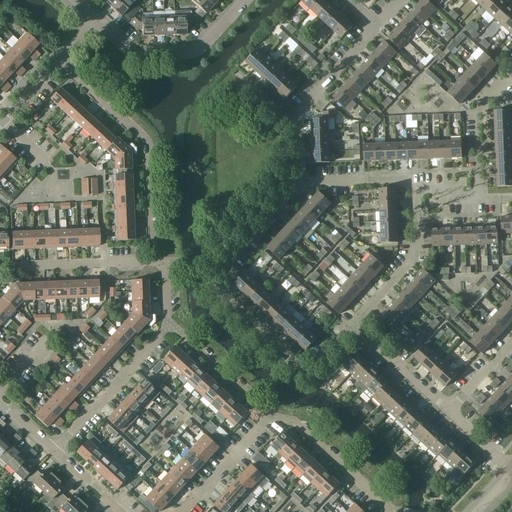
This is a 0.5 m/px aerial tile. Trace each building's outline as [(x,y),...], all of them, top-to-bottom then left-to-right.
[(105,0),(105,1),(113,8),(120,0),(105,0)] [(120,0),(113,8),(121,16),(135,0),(120,0)] [(193,0),(192,1),(205,13),(213,5),(207,0),(193,0)] [(318,15),(329,4),(325,0),(317,0),(310,8),(318,15)] [(422,0),(417,6),(429,17),(436,8),(427,0),(422,0)] [(480,0),(478,3),(486,10),(494,0),(480,0)] [(499,0),(494,0),(486,10),(494,17),(505,5),(499,0)] [(326,23),(337,11),(329,4),(318,15),(326,23)] [(511,10),(505,5),(494,17),(502,25),(511,13),(511,10)] [(429,17),(417,6),(410,14),(422,25),(429,17)] [(131,8),(124,16),(129,20),(136,13),(131,8)] [(186,34),(186,26),(191,26),(190,10),(174,11),(175,34),(186,34)] [(165,35),(163,11),(153,12),(153,18),(153,21),(154,35),(165,35)] [(175,34),(174,11),(163,11),(165,35),(175,34)] [(334,30),(345,18),(337,11),(326,23),(334,30)] [(140,27),(142,27),(142,35),(154,35),(153,21),(153,18),(142,18),(142,16),(138,12),(131,20),(140,27)] [(511,32),(511,30),(511,13),(502,25),(511,32)] [(422,25),(410,14),(402,22),(414,32),(422,25)] [(342,38),(353,26),(345,18),(334,30),(342,38)] [(414,32),(402,22),(395,30),(407,40),(414,32)] [(445,23),(441,27),(446,32),(450,28),(445,23)] [(480,35),(474,30),(471,27),(467,31),(476,39),(480,35)] [(407,40),(395,30),(388,38),(400,49),(407,40)] [(26,33),(19,41),(31,52),(34,49),(39,44),(26,33)] [(19,41),(11,49),(24,60),(31,52),(19,41)] [(377,49),(389,60),(396,52),(385,41),(377,49)] [(11,49),(4,57),(16,68),(24,60),(11,49)] [(257,49),(246,61),(254,69),(265,57),(257,49)] [(389,60),(377,49),(370,57),(381,68),(389,60)] [(477,61),(489,72),(497,64),(485,53),(477,61)] [(4,57),(0,61),(0,67),(9,76),(16,68),(4,57)] [(265,57),(254,69),(262,76),(273,64),(265,57)] [(381,68),(370,57),(362,65),(374,76),(381,68)] [(489,72),(477,61),(470,69),(482,80),(489,72)] [(273,64),(262,76),(270,83),(281,72),(273,64)] [(374,76),(362,65),(355,73),(367,84),(374,76)] [(0,67),(0,82),(2,84),(9,76),(0,67)] [(482,80),(470,69),(462,77),(474,88),(482,80)] [(281,72),(270,83),(278,91),(289,79),(281,72)] [(367,84),(355,73),(348,81),(359,92),(367,84)] [(474,88),(462,77),(455,85),(467,96),(474,88)] [(286,98),(297,86),(289,79),(278,91),(286,98)] [(359,92),(348,81),(340,89),(352,100),(359,92)] [(448,93),(459,104),(467,96),(455,85),(448,93)] [(61,86),(50,99),(58,106),(70,94),(61,86)] [(357,104),(352,100),(340,89),(333,97),(349,112),(357,104)] [(70,94),(58,106),(66,114),(78,101),(70,94)] [(78,101),(66,114),(74,121),(86,108),(78,101)] [(86,108),(74,121),(82,128),(94,116),(86,108)] [(358,115),(364,120),(368,115),(362,110),(358,115)] [(511,110),(494,110),(495,121),(511,121),(511,110)] [(322,111),(323,118),(311,119),(312,130),(329,129),(329,130),(334,129),(334,119),(335,119),(334,111),(322,111)] [(94,116),(82,128),(90,136),(102,123),(94,116)] [(511,121),(495,121),(495,132),(511,132),(511,121)] [(102,123),(90,136),(98,142),(109,130),(102,123)] [(329,140),(329,130),(329,129),(312,130),(312,141),(329,140)] [(109,130),(98,142),(106,150),(117,137),(109,130)] [(511,132),(495,132),(496,143),(511,142),(511,132)] [(117,137),(106,150),(114,157),(114,169),(117,169),(129,169),(131,169),(131,154),(131,150),(128,147),(117,137)] [(330,151),(329,141),(329,140),(312,141),(313,152),(330,151)] [(440,158),(440,141),(429,142),(429,158),(440,158)] [(451,158),(451,141),(440,141),(440,158),(451,158)] [(462,157),(462,141),(451,141),(451,158),(462,157)] [(419,159),(418,142),(407,143),(408,159),(419,159)] [(429,158),(429,142),(418,142),(419,159),(429,158)] [(511,144),(511,142),(496,143),(496,154),(511,153),(511,144)] [(386,160),(385,143),(375,144),(375,160),(386,160)] [(397,160),(396,143),(385,143),(386,160),(397,160)] [(408,159),(407,143),(396,143),(397,160),(408,159)] [(375,160),(375,144),(363,144),(364,161),(375,160)] [(2,152),(0,154),(0,159),(10,169),(17,161),(5,149),(2,152)] [(330,162),(330,152),(330,151),(313,152),(313,163),(330,162)] [(511,153),(496,154),(496,165),(511,164),(511,153)] [(0,174),(2,177),(10,169),(0,159),(0,174)] [(511,164),(496,165),(497,176),(511,174),(511,164)] [(115,183),(109,183),(110,189),(115,189),(116,204),(110,204),(110,211),(116,211),(117,226),(111,226),(111,232),(117,232),(117,240),(134,240),(132,174),(129,174),(129,169),(117,169),(117,175),(115,175),(115,183)] [(497,187),(511,185),(511,174),(497,176),(497,187)] [(380,200),(396,199),(396,188),(380,189),(380,200)] [(331,203),(319,191),(312,199),(324,211),(331,203)] [(304,207),(316,219),(324,211),(312,199),(304,207)] [(396,199),(380,200),(380,211),(397,210),(396,199)] [(297,215),(309,227),(316,219),(304,207),(297,215)] [(397,210),(380,211),(381,221),(397,221),(397,210)] [(290,223),(302,235),(309,227),(297,215),(290,223)] [(511,232),(511,216),(501,217),(502,233),(511,232)] [(397,221),(381,221),(381,232),(398,231),(397,221)] [(282,231),(294,242),(302,235),(290,223),(282,231)] [(475,245),(475,228),(464,229),(464,245),(475,245)] [(486,244),(485,228),(475,228),(475,245),(486,244)] [(485,228),(486,244),(497,244),(496,228),(485,228)] [(88,229),(77,230),(77,247),(88,246),(88,229)] [(99,229),(88,229),(88,246),(99,246),(99,229)] [(342,236),(335,229),(331,233),(334,235),(339,239),(342,236)] [(454,245),(453,229),(442,230),(443,246),(454,245)] [(464,245),(464,229),(453,229),(454,245),(464,245)] [(55,230),(44,231),(45,248),(56,247),(55,230)] [(66,230),(55,230),(56,247),(67,247),(66,230)] [(77,230),(66,230),(67,247),(77,247),(77,230)] [(431,230),(432,246),(443,246),(442,230),(431,230)] [(23,231),(12,232),(12,249),(23,248),(23,231)] [(34,231),(23,231),(23,248),(34,248),(34,231)] [(44,231),(34,231),(34,248),(45,248),(44,231)] [(275,239),(287,250),(294,242),(282,231),(275,239)] [(398,231),(381,232),(382,243),(398,243),(398,231)] [(0,249),(8,249),(7,232),(0,232),(0,249)] [(267,247),(275,254),(280,258),(287,250),(275,239),(267,247)] [(365,263),(376,274),(384,266),(372,255),(365,263)] [(357,271),(369,282),(376,274),(365,263),(357,271)] [(435,281),(423,269),(416,278),(428,289),(435,281)] [(350,279),(362,290),(369,282),(357,271),(350,279)] [(245,272),(234,284),(242,291),(253,279),(245,272)] [(428,289),(416,278),(409,286),(421,297),(428,289)] [(147,279),(131,280),(131,291),(148,290),(147,279)] [(253,279),(242,291),(250,299),(261,286),(253,279)] [(350,279),(343,287),(354,298),(362,290),(350,279)] [(87,280),(76,281),(77,298),(88,298),(87,280)] [(98,280),(87,280),(88,298),(99,297),(99,293),(98,280)] [(65,281),(54,282),(55,299),(66,298),(65,281)] [(76,281),(65,281),(66,298),(77,298),(76,281)] [(43,282),(32,283),(33,293),(33,300),(44,299),(43,282)] [(54,282),(43,282),(44,299),(55,299),(54,282)] [(19,283),(15,284),(23,300),(33,300),(33,293),(32,283),(19,283)] [(12,287),(3,297),(15,308),(23,300),(15,284),(12,287)] [(261,286),(250,299),(258,306),(269,294),(261,286)] [(421,297),(409,286),(401,293),(413,305),(421,297)] [(335,295),(347,306),(354,298),(343,287),(335,295)] [(148,290),(131,291),(132,302),(148,301),(148,290)] [(480,291),(476,295),(480,300),(484,295),(480,291)] [(413,305),(401,293),(394,301),(406,313),(413,305)] [(269,294),(258,306),(266,313),(277,301),(269,294)] [(347,306),(335,295),(328,303),(340,314),(347,306)] [(470,302),(475,306),(480,300),(475,296),(470,302)] [(3,297),(0,299),(0,309),(8,316),(15,308),(3,297)] [(148,301),(132,302),(132,313),(149,320),(149,315),(148,301)] [(277,301),(266,313),(274,321),(285,308),(277,301)] [(406,313),(394,301),(387,309),(399,321),(406,313)] [(470,312),(474,307),(475,306),(470,302),(465,307),(470,312)] [(511,320),(511,306),(507,302),(500,310),(511,321),(511,320)] [(282,328),(297,312),(288,304),(285,308),(274,321),(282,328)] [(379,318),(391,329),(399,321),(387,309),(379,318)] [(511,321),(500,310),(492,318),(504,329),(511,321)] [(297,312),(282,328),(290,335),(301,323),(304,319),(297,312)] [(132,313),(126,320),(138,332),(146,323),(149,320),(132,313)] [(504,329),(492,318),(485,326),(497,337),(504,329)] [(126,320),(117,329),(130,340),(138,332),(126,320)] [(301,323),(290,335),(298,343),(309,330),(301,323)] [(497,337),(485,326),(478,334),(490,345),(497,337)] [(110,338),(122,349),(130,340),(117,329),(110,338)] [(306,350),(317,338),(309,330),(298,343),(306,350)] [(87,331),(83,335),(89,340),(92,337),(87,331)] [(411,333),(404,341),(414,350),(421,342),(417,338),(411,333)] [(470,342),(482,353),(490,345),(478,334),(470,342)] [(102,346),(115,357),(122,349),(110,338),(102,346)] [(425,345),(414,357),(422,364),(433,353),(425,345)] [(95,353),(107,365),(115,357),(102,346),(95,353)] [(176,346),(163,359),(164,360),(162,362),(160,361),(152,369),(157,373),(165,365),(164,364),(166,362),(172,367),(174,364),(184,353),(176,346)] [(88,362),(100,373),(107,365),(95,353),(88,362)] [(180,374),(192,361),(184,353),(174,364),(172,367),(180,374)] [(356,353),(343,366),(351,373),(363,360),(356,353)] [(430,372),(441,360),(433,353),(422,364),(430,372)] [(363,360),(351,373),(359,380),(371,367),(363,360)] [(438,379),(449,367),(441,360),(430,372),(438,379)] [(192,361),(180,374),(188,381),(200,368),(192,361)] [(80,369),(93,381),(100,373),(88,362),(80,369)] [(363,392),(370,384),(380,375),(371,367),(359,380),(355,385),(363,392)] [(446,386),(457,374),(449,367),(438,379),(446,386)] [(195,389),(199,384),(208,375),(200,368),(188,381),(195,389)] [(330,368),(326,371),(333,377),(336,373),(330,368)] [(73,377),(85,389),(93,381),(80,369),(73,377)] [(199,384),(195,389),(204,396),(216,383),(208,375),(199,384)] [(370,384),(363,392),(370,399),(373,396),(375,394),(376,395),(386,384),(388,382),(380,375),(370,384)] [(85,389),(73,377),(66,385),(76,395),(78,397),(85,389)] [(138,386),(153,400),(160,392),(146,378),(138,386)] [(511,383),(508,380),(500,387),(511,398),(511,383)] [(64,383),(57,391),(69,403),(76,395),(66,385),(64,383)] [(211,404),(224,390),(216,383),(204,396),(211,404)] [(375,394),(373,396),(382,405),(394,391),(386,384),(376,395),(375,394)] [(153,400),(138,386),(131,394),(143,405),(142,406),(145,408),(153,400)] [(511,398),(500,387),(493,395),(505,406),(511,398)] [(224,390),(211,404),(219,411),(232,397),(224,390)] [(57,391),(49,399),(62,411),(66,406),(69,403),(57,391)] [(389,412),(402,398),(394,391),(382,405),(389,412)] [(143,405),(131,394),(123,402),(135,414),(136,413),(142,406),(143,405)] [(505,406),(493,395),(486,403),(498,414),(505,406)] [(227,418),(240,404),(232,397),(219,411),(227,418)] [(398,419),(410,406),(402,398),(389,412),(398,419)] [(49,399),(42,407),(54,419),(58,415),(62,411),(49,399)] [(356,400),(348,408),(353,412),(360,404),(356,400)] [(116,410),(131,424),(138,416),(136,413),(135,414),(123,402),(116,410)] [(368,403),(364,408),(368,412),(372,407),(368,403)] [(478,411),(490,422),(498,414),(486,403),(478,411)] [(240,404),(227,418),(236,426),(248,412),(240,404)] [(406,427),(418,413),(410,406),(398,419),(406,427)] [(42,407),(34,415),(47,427),(51,422),(54,419),(42,407)] [(108,418),(120,430),(123,432),(131,424),(116,410),(108,418)] [(382,412),(373,421),(377,425),(385,416),(382,412)] [(414,434),(426,421),(418,413),(406,427),(414,434)] [(210,421),(205,427),(208,430),(210,427),(214,424),(210,421)] [(422,441),(434,428),(426,421),(414,434),(422,441)] [(430,449),(442,436),(434,428),(422,441),(430,449)] [(212,434),(216,439),(220,442),(224,438),(216,430),(215,431),(212,434)] [(284,431),(271,445),(279,453),(292,439),(284,431)] [(220,447),(208,436),(205,433),(198,442),(212,455),(220,447)] [(93,435),(78,452),(86,459),(97,448),(101,443),(93,435)] [(450,442),(449,442),(442,436),(430,449),(438,456),(439,454),(450,442)] [(2,438),(0,439),(0,455),(10,445),(2,438)] [(280,460),(283,456),(287,460),(300,446),(292,439),(279,453),(276,456),(280,460)] [(439,454),(447,462),(460,448),(451,440),(449,442),(450,442),(439,454)] [(190,450),(205,463),(212,455),(198,442),(190,450)] [(10,445),(0,455),(0,458),(6,465),(18,452),(10,445)] [(300,446),(287,460),(295,467),(308,454),(300,446)] [(97,448),(86,459),(94,467),(105,455),(97,448)] [(460,448),(447,462),(455,469),(468,455),(460,448)] [(205,463),(190,450),(183,457),(198,471),(205,463)] [(14,472),(26,460),(18,452),(6,465),(14,472)] [(108,452),(105,455),(94,467),(102,474),(116,459),(108,452)] [(259,453),(253,459),(255,462),(261,455),(259,453)] [(308,454),(295,467),(303,475),(316,461),(308,454)] [(468,455),(455,469),(451,473),(459,481),(476,463),(468,455)] [(198,471),(183,457),(175,466),(178,468),(179,468),(190,479),(198,471)] [(116,459),(102,474),(110,481),(123,467),(116,459)] [(26,460),(14,472),(23,480),(34,468),(26,460)] [(316,461),(303,475),(311,482),(323,468),(316,461)] [(264,475),(252,464),(244,472),(256,483),(257,483),(264,475)] [(118,489),(132,474),(123,467),(110,481),(118,489)] [(171,476),(183,487),(190,479),(179,468),(178,468),(171,476)] [(319,489),(332,476),(323,468),(311,482),(319,489)] [(42,491),(55,477),(46,469),(38,478),(33,474),(23,484),(28,489),(33,483),(42,491)] [(237,480),(255,497),(257,499),(264,490),(257,483),(256,483),(244,472),(237,480)] [(161,481),(175,495),(183,487),(171,476),(169,473),(161,481)] [(327,497),(340,483),(332,476),(319,489),(327,497)] [(51,509),(61,499),(56,494),(64,486),(55,477),(42,491),(51,500),(46,505),(51,509)] [(255,497),(237,480),(230,488),(247,504),(255,497)] [(153,489),(168,503),(175,495),(161,481),(153,489)] [(134,487),(130,483),(125,487),(130,491),(134,487)] [(222,496),(237,510),(239,511),(240,511),(247,504),(230,488),(222,496)] [(138,499),(152,511),(154,511),(158,509),(161,511),(168,503),(153,489),(146,497),(143,494),(138,499)] [(282,492),(274,500),(277,503),(281,499),(284,501),(284,502),(288,498),(282,492)] [(61,499),(51,509),(53,511),(56,511),(60,508),(64,511),(72,511),(82,502),(73,494),(65,503),(61,499)] [(234,511),(237,510),(222,496),(215,504),(223,511),(234,511)] [(90,511),(91,511),(82,502),(72,511),(90,511)] [(309,511),(312,511),(314,511),(318,507),(313,503),(307,509),(309,511)] [(365,511),(355,503),(348,511),(365,511)]
